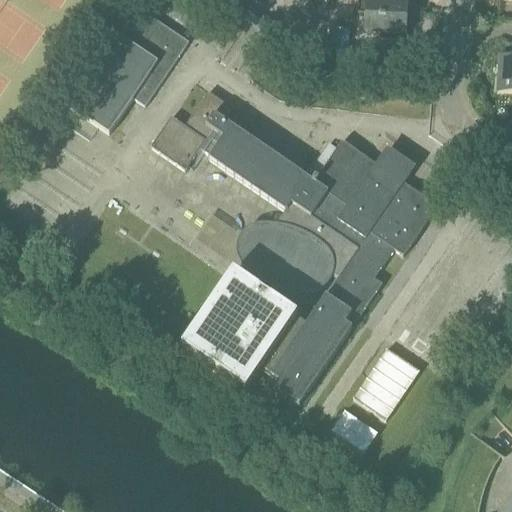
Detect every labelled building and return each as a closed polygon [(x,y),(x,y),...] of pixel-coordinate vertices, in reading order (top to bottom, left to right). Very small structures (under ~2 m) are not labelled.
[(404,38),(404,39),(407,3),(359,0),(358,15),(366,16),(364,35),(380,36),(380,42),(403,43),(404,38)] [(145,110),(189,45),(140,12),(121,40),(117,37),(68,109),(109,137),(134,102),(145,110)] [(511,61),(500,60),(497,96),(511,97),(511,61)] [(238,261),(239,263),(241,266),(242,268),(244,270),(246,273),(240,282),(234,278),(182,353),(247,397),(263,373),(279,385),(274,392),(300,409),(352,332),(345,327),(352,318),(358,323),(382,288),(374,283),(394,254),(404,260),(438,210),(404,187),(410,178),(382,159),(376,168),(342,145),(316,182),(315,181),(312,185),(242,136),(247,129),(238,122),(241,118),(208,95),(185,129),(171,120),(150,151),(185,174),(200,153),(210,159),(208,163),(285,215),(276,227),(273,226),(271,225),(268,225),(265,224),(262,224),(259,225),(256,226),(253,227),(251,228),(248,229),(246,231),(244,233),(242,236),(240,238),(239,241),(238,243),(237,246),(237,249),(237,252),(237,255),(237,258),(238,261)] [(419,375),(386,353),(353,402),(385,424),(419,375)] [(363,457),(377,437),(344,414),(331,434),(363,457)] [(498,423),(511,437),(511,417),(509,414),(504,418),(498,423)] [(499,459),(480,444),(476,450),(472,455),(495,468),(500,460),(499,459)] [(495,468),(472,455),(468,461),(465,467),(489,479),(494,470),(495,468)] [(488,480),(489,479),(465,467),(462,474),(459,480),(485,489),(488,480)] [(484,491),(485,489),(459,480),(457,487),(455,494),(481,501),(484,491)] [(479,511),(481,501),(455,494),(454,501),(453,508),(479,511)]
